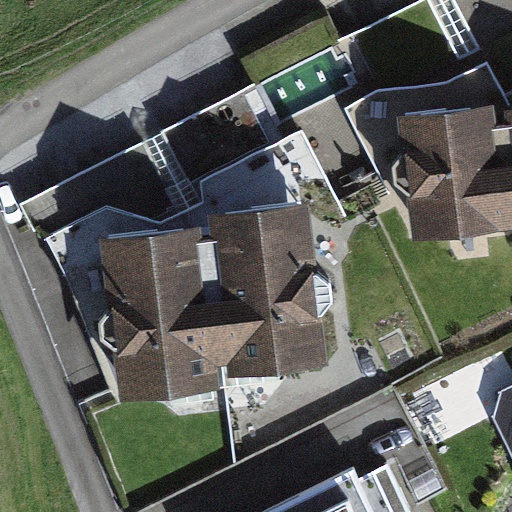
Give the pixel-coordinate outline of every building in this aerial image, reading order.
[(472,119),(383,127),(393,254),(489,246),(484,183),(477,184),(472,119)] [(511,250),(511,123),(485,126),(490,183),(484,183),(489,246),(499,245),(499,251),(511,250)] [(293,380),(280,221),(190,228),(197,304),(190,304),(196,367),(203,366),(205,387),(293,380)] [(178,240),(89,248),(102,404),(192,397),(189,368),(196,367),(190,304),(184,305),(178,240)] [(475,436),(505,511),(511,511),(511,391),(486,405),(475,436)] [(382,511),(365,476),(289,511),(382,511)]
